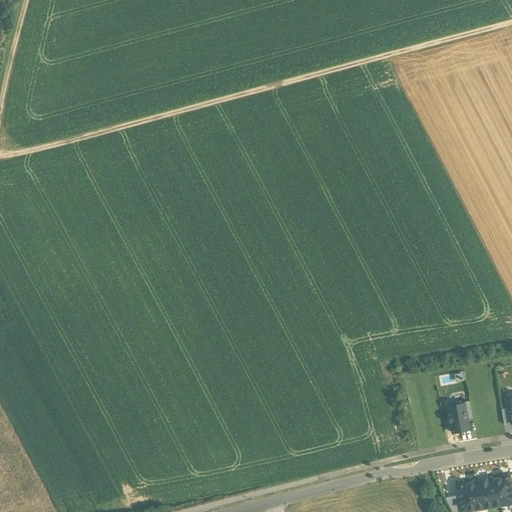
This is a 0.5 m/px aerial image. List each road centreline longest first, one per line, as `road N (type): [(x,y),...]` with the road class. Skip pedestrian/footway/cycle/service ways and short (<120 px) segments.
road 1 (track): [(0,157),(511,21)]
road 2 (unclassified): [(236,511),(511,450)]
road 3 (track): [(31,0),(0,137)]
